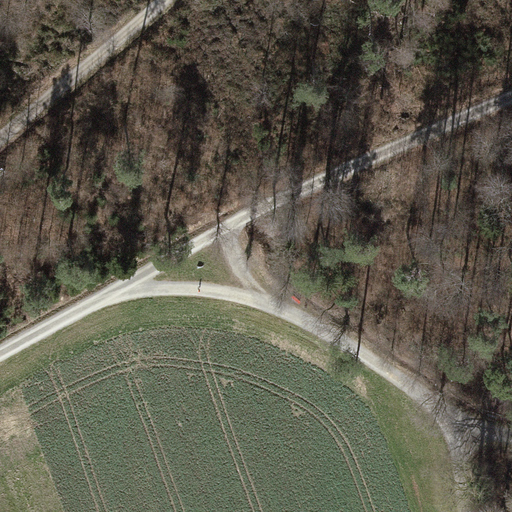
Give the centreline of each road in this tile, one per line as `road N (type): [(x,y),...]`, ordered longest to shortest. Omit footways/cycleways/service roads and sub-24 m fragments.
road 1 (track): [(511,106),(297,193),(114,292)]
road 2 (track): [(114,292),(184,287),(277,305),(457,417)]
road 3 (track): [(0,141),(163,0)]
road 4 (track): [(0,355),(114,292)]
